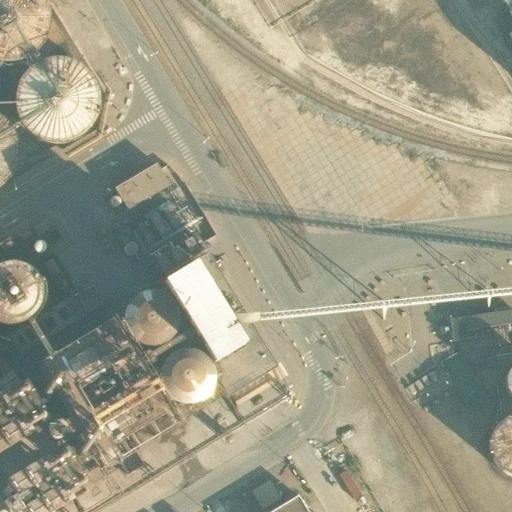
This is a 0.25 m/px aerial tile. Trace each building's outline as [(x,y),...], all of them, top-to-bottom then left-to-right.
[(47,18),(46,8),(43,1),(42,0),(0,0),(0,58),(1,59),(6,59),(16,58),(20,56),(27,52),(34,48),(38,42),(43,34),(46,27),(47,18)] [(98,99),(98,98),(97,89),(95,82),(91,75),(85,68),(79,63),(72,60),(65,58),(56,57),(49,58),(41,60),(35,64),(27,70),(23,75),(18,84),(16,93),(16,100),(17,108),(20,116),(24,122),(30,129),(38,135),(45,138),(52,139),(59,139),(66,138),(74,136),(81,132),(87,126),(92,120),(95,114),(97,108),(98,99)] [(17,149),(17,148),(16,140),(14,134),(10,125),(7,121),(0,115),(0,114),(0,181),(2,180),(9,173),(13,166),(16,158),(17,149)] [(156,164),(114,189),(127,211),(169,186),(156,164)] [(274,369),(193,236),(149,263),(229,396),(274,369)] [(38,293),(37,287),(35,280),(32,275),(28,270),(24,268),(18,265),(13,264),(7,263),(2,264),(0,264),(0,321),(4,322),(9,323),(15,322),(21,320),(25,317),(30,313),(33,309),(36,304),(37,299),(38,293)] [(123,341),(161,344),(163,300),(126,298),(123,341)] [(452,339),(511,328),(511,306),(449,319),(452,339)] [(99,337),(98,327),(83,328),(82,326),(58,329),(61,359),(95,355),(94,338),(99,337)] [(45,373),(107,479),(129,466),(67,360),(45,373)] [(511,362),(503,395),(511,397),(511,362)] [(495,475),(511,473),(511,420),(492,422),(495,475)] [(253,490),(261,507),(279,498),(270,481),(253,490)] [(308,511),(300,498),(276,511),(308,511)]
